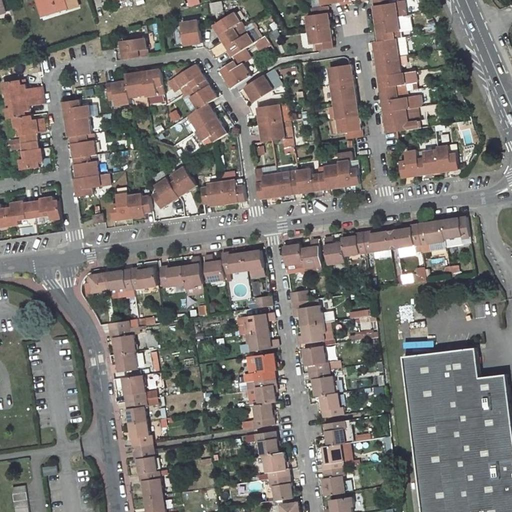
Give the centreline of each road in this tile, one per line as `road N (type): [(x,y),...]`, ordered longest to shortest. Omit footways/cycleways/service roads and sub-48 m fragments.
road 1 (residential): [(259,225),(243,118),(207,55),(52,69)]
road 2 (residential): [(311,511),(274,223)]
road 3 (unclassified): [(108,443),(90,333),(55,259)]
road 4 (residential): [(389,207),(360,22)]
road 5 (unclassified): [(259,225),(77,256)]
